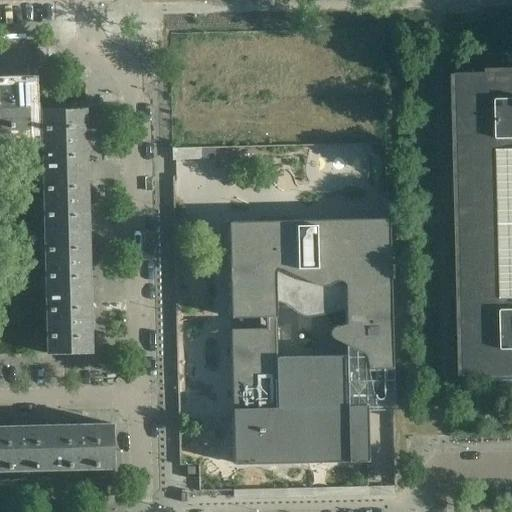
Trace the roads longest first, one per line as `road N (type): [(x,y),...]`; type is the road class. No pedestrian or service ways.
road 1 (residential): [(141,398),(133,82),(89,54)]
road 2 (residential): [(141,398),(0,401)]
